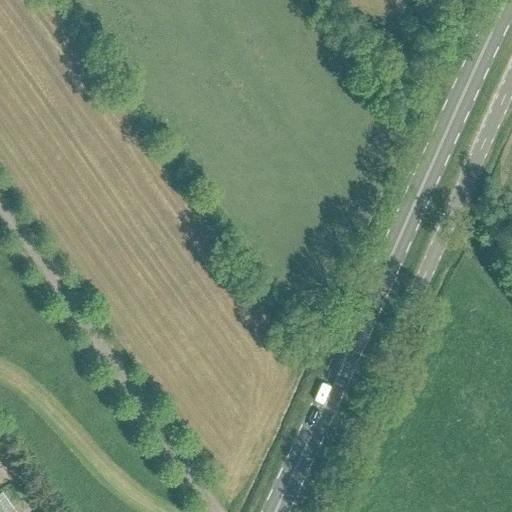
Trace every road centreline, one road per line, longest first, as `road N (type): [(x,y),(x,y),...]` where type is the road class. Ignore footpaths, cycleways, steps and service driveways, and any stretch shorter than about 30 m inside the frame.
road 1 (primary): [(274,511),(506,0)]
road 2 (unclassified): [(314,511),(511,78)]
